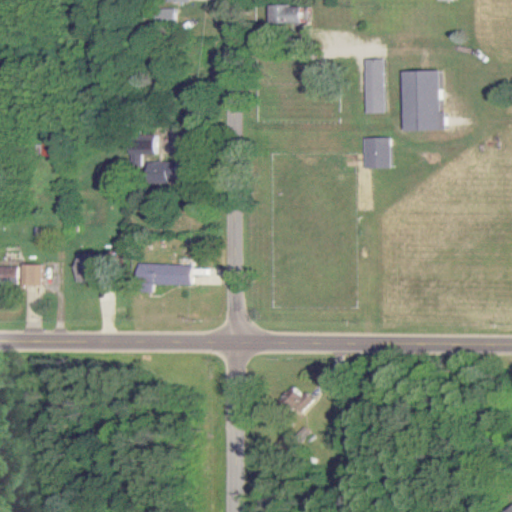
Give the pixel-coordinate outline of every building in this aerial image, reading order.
[(275,24),(308,24),(308,6),(274,7),(275,24)] [(387,60),(367,60),(369,114),(388,113),(387,60)] [(406,72),(408,132),(450,130),(449,113),(445,113),(443,71),(406,72)] [(160,137),(133,138),(134,167),(145,167),(144,155),(161,154),(160,137)] [(366,169),(393,168),(392,138),(365,138),(366,169)] [(180,185),(181,163),(154,162),(153,184),(180,185)] [(82,276),(105,275),(104,255),(81,257),(82,276)] [(27,286),(44,286),(44,266),(27,265),(27,286)] [(157,285),(195,286),(195,266),(142,265),(142,284),(147,284),(147,292),(157,292),(157,285)] [(21,266),(0,266),(0,285),(22,285),(21,266)] [(301,416),(314,401),(294,385),(282,400),(301,416)] [(294,438),(301,444),(311,432),(304,426),(294,438)]
